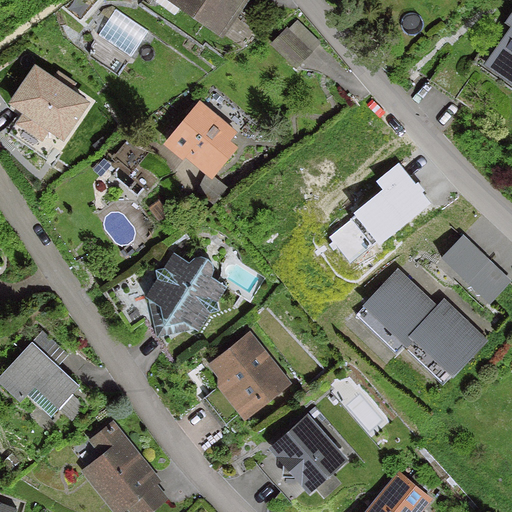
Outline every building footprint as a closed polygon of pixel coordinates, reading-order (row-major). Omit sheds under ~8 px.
[(221,12),(225,15),(235,0),(180,0),(213,23),(221,12)] [(511,8),(503,22),(509,27),(486,59),(507,75),(511,68),(511,8)] [(114,9),(90,45),(123,67),(147,31),(114,9)] [(306,53),(285,32),(272,44),(293,66),(306,53)] [(446,53),(427,81),(454,99),(473,72),(446,53)] [(87,102),(35,68),(12,103),(27,112),(19,123),(42,138),(49,128),(63,138),(87,102)] [(214,170),(231,150),(216,138),(222,126),(196,105),(165,143),(182,156),(188,149),(214,170)] [(429,203),(399,165),(379,181),(386,190),(357,214),(380,243),(429,203)] [(461,279),(482,257),(460,236),(439,258),(461,279)] [(155,279),(144,297),(159,307),(163,325),(180,321),(196,331),(208,313),(217,311),(215,302),(225,287),(209,277),(211,272),(210,267),(207,261),(203,258),(199,257),(194,258),(191,260),(188,263),(172,253),(162,268),(153,270),(155,279)] [(486,261),(466,283),(487,304),(508,282),(486,261)] [(434,310),(395,273),(354,316),(394,354),(401,347),(435,310),(434,310)] [(451,374),(482,341),(441,303),(434,310),(435,310),(401,347),(440,385),(451,374)] [(39,350),(49,339),(40,331),(0,374),(0,385),(18,402),(25,395),(49,417),(77,386),(39,350)] [(211,364),(224,380),(202,398),(223,424),(245,406),(246,408),(259,398),(266,399),(284,385),(245,337),(211,364)] [(340,460),(305,420),(258,460),(293,501),(340,460)] [(149,482),(143,475),(146,473),(109,426),(92,440),(104,455),(88,468),(107,492),(104,495),(116,511),(126,503),(132,511),(145,511),(161,499),(149,484),(153,481),(153,479),(149,482)] [(415,511),(427,498),(398,474),(366,511),(415,511)]
